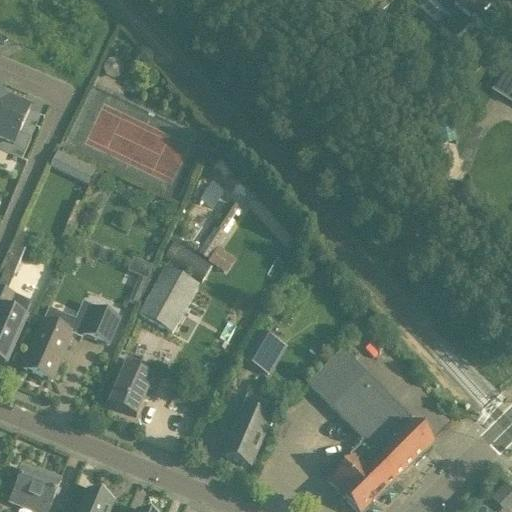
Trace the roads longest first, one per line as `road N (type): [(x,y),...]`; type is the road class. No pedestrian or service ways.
road 1 (residential): [(511,314),(403,238),(176,0)]
road 2 (residential): [(242,511),(0,411)]
road 3 (residential): [(0,72),(62,99),(0,251)]
road 4 (residential): [(417,511),(511,423)]
